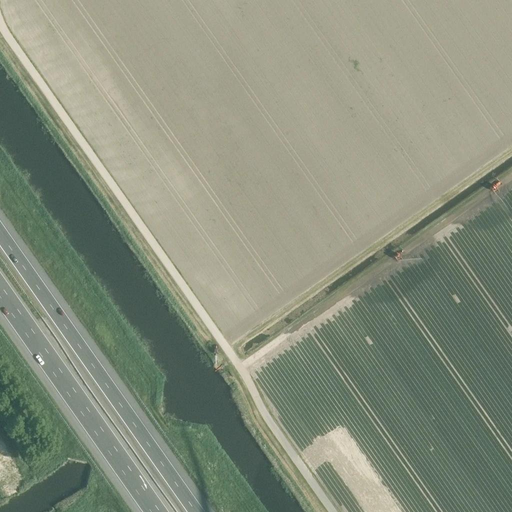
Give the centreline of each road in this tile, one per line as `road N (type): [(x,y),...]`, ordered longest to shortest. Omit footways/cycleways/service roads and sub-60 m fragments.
road 1 (motorway): [(195,511),(0,233)]
road 2 (motorway): [(0,290),(155,511)]
